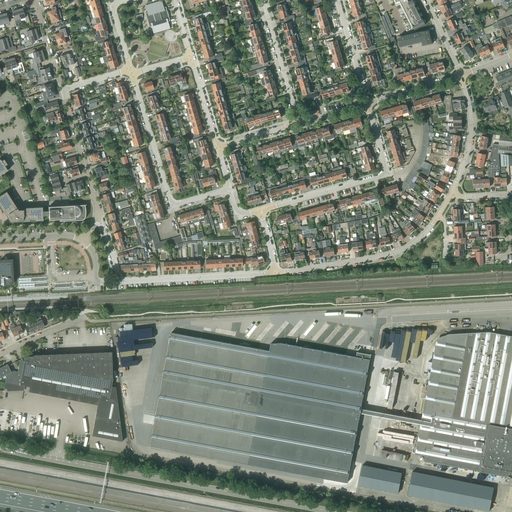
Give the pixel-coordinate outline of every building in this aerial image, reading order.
[(279,10),(279,12),(289,9),(289,7),(287,7),(286,3),(291,2),(289,0),(286,0),(277,3),(277,6),(278,6),(278,7),(277,7),(278,10),(279,10)] [(395,0),(396,3),(400,2),(413,28),(414,29),(414,30),(425,25),(425,23),(424,23),(423,20),(421,17),(421,16),(420,14),(419,13),(418,11),(417,10),(416,8),(416,7),(415,6),(415,5),(415,4),(414,3),(413,1),(412,0),(411,0),(409,1),(408,0),(395,0)] [(500,3),(505,9),(511,3),(511,0),(502,0),(503,0),(500,3)] [(164,8),(162,1),(146,6),(148,12),(145,13),(149,27),(152,26),(154,33),(170,28),(168,22),(170,21),(169,16),(167,16),(166,12),(168,12),(166,7),(164,8)] [(91,5),(93,11),(101,9),(101,8),(102,8),(101,5),(100,5),(99,2),(91,5)] [(351,5),(350,5),(351,8),(352,8),(353,11),(361,8),(363,8),(362,5),(360,6),(359,2),(351,4),(351,5)] [(440,7),(443,13),(450,10),(456,7),(461,5),(459,2),(448,7),(447,4),(440,7)] [(48,11),(50,17),(60,14),(59,10),(56,11),(56,8),(61,7),(59,3),(53,5),(54,7),(52,8),(52,10),(48,11)] [(243,14),(246,13),(254,11),(253,8),(254,8),(253,5),(252,5),(252,4),(241,7),(243,14)] [(320,8),(319,5),(312,7),(312,10),(315,9),(317,15),(325,13),(325,11),(325,10),(325,7),(324,7),(320,8)] [(450,10),(443,13),(445,18),(452,15),(451,12),(454,11),(454,12),(462,8),(461,5),(456,7),(450,10)] [(361,8),(353,11),(353,13),(354,16),(355,17),(358,16),(359,19),(366,17),(366,14),(363,15),(361,8)] [(14,19),(11,20),(14,27),(17,26),(16,24),(21,23),(20,19),(17,9),(14,10),(15,11),(12,12),(14,19)] [(17,9),(20,19),(25,18),(27,23),(30,22),(28,15),(25,16),(23,9),(20,9),(17,9)] [(93,11),(95,18),(103,15),(102,13),(103,12),(102,9),(101,9),(93,11)] [(285,18),(286,21),(294,18),(293,15),(292,16),(289,16),(288,10),(289,10),(289,9),(279,12),(280,15),(279,15),(280,18),(281,18),(281,19),(285,18)] [(244,21),(245,24),(253,22),(252,19),(256,17),(255,17),(256,16),(255,13),(254,13),(254,11),(246,13),(247,20),(244,21)] [(196,23),(196,26),(204,24),(202,18),(212,15),(211,12),(194,17),(195,20),(194,20),(195,24),(196,23)] [(3,13),(1,14),(4,24),(9,22),(11,28),(14,27),(11,20),(9,21),(6,13),(4,14),(3,13)] [(319,22),(327,20),(327,19),(328,19),(327,15),(326,16),(325,13),(317,15),(319,22)] [(59,27),(66,25),(65,21),(61,22),(60,19),(61,18),(60,14),(50,17),(51,23),(56,22),(57,24),(58,23),(59,27)] [(95,18),(97,24),(105,22),(105,21),(106,21),(105,18),(104,18),(103,15),(95,18)] [(486,35),(489,34),(493,32),(496,31),(500,30),(502,29),(507,27),(511,25),(511,18),(511,16),(497,22),(497,23),(492,25),(493,26),(483,30),(485,35),(486,35)] [(368,24),(365,24),(364,21),(367,20),(366,17),(359,19),(360,22),(356,23),(356,24),(357,27),(358,30),(366,27),(369,26),(368,24)] [(284,29),(285,31),(295,28),(295,26),(292,26),(291,23),(294,22),(294,20),(295,20),(294,18),(286,21),(286,23),(282,24),(283,25),(282,26),(283,29),(284,29)] [(447,22),(449,27),(456,23),(454,18),(447,22)] [(321,28),(329,26),(329,23),(328,20),(327,20),(319,22),(321,28)] [(456,23),(449,27),(451,31),(459,28),(458,27),(461,26),(462,29),(467,27),(465,23),(463,25),(461,21),(456,23)] [(97,24),(99,31),(107,28),(106,26),(107,25),(106,22),(105,22),(97,24)] [(249,26),(251,32),(259,30),(258,27),(259,27),(258,24),(257,24),(257,23),(258,23),(253,24),(253,22),(245,24),(246,26),(249,26)] [(198,32),(198,33),(208,30),(209,29),(209,28),(207,23),(204,24),(196,26),(197,29),(196,29),(197,32),(198,32)] [(55,34),(56,40),(64,37),(67,37),(65,28),(67,28),(66,25),(59,27),(60,30),(59,30),(59,32),(55,34)] [(329,26),(321,28),(323,35),(320,36),(321,39),(328,37),(327,34),(331,32),(332,32),(331,28),(330,28),(329,26)] [(360,36),(368,34),(371,33),(370,32),(369,26),(366,27),(358,30),(359,32),(358,32),(359,35),(360,35),(360,36)] [(463,31),(453,35),(455,40),(463,37),(467,34),(465,30),(468,29),(467,27),(462,29),(463,31)] [(26,37),(28,37),(38,34),(37,31),(36,32),(35,29),(28,31),(27,28),(20,31),(21,33),(23,33),(26,37)] [(95,39),(96,42),(106,39),(105,36),(109,35),(109,34),(110,34),(109,31),(108,31),(107,28),(99,31),(101,37),(95,39)] [(286,38),(295,35),(297,35),(295,28),(285,31),(285,34),(286,37),(286,38)] [(485,35),(483,30),(482,28),(476,30),(478,34),(471,37),(473,40),(482,36),(485,35)] [(199,36),(200,39),(208,37),(211,36),(210,35),(208,30),(198,33),(198,37),(199,36)] [(251,32),(253,39),(261,36),(261,35),(262,35),(261,32),(260,32),(259,30),(251,32)] [(422,46),(432,44),(429,30),(426,31),(426,30),(399,37),(399,38),(397,39),(399,48),(421,42),(422,46)] [(0,45),(6,44),(8,43),(7,38),(12,36),(11,33),(4,35),(5,38),(0,39),(0,45)] [(26,43),(24,44),(25,47),(32,45),(31,42),(39,40),(38,37),(39,37),(38,34),(28,37),(26,37),(25,38),(26,43)] [(370,40),(368,34),(360,36),(359,37),(360,40),(361,40),(362,43),(370,40)] [(288,42),(288,44),(297,42),(300,41),(298,35),(295,35),(286,38),(287,38),(286,39),(287,42),(288,42)] [(251,46),(263,43),(262,40),(263,40),(262,37),(261,37),(261,36),(253,39),(250,39),(252,46),(251,46)] [(458,45),(465,41),(469,39),(468,36),(463,38),(463,37),(455,40),(458,45)] [(56,40),(58,46),(66,43),(64,37),(56,40)] [(202,45),(202,46),(210,43),(208,37),(200,39),(201,42),(200,42),(201,45),(202,45)] [(496,39),(500,50),(505,48),(501,37),(496,39)] [(324,41),(325,44),(329,43),(331,49),(339,47),(338,44),(339,44),(338,41),(337,41),(337,40),(333,41),(333,38),(324,41)] [(103,43),(105,49),(113,47),(112,44),(113,44),(112,41),(111,41),(111,40),(107,41),(106,39),(96,42),(99,41),(99,44),(103,43)] [(495,51),(500,50),(496,39),(491,41),(492,44),(495,51)] [(364,49),(368,48),(369,51),(376,49),(375,46),(372,47),(370,40),(362,43),(362,45),(363,48),(364,49)] [(290,51),(299,48),(297,42),(288,44),(289,47),(288,47),(289,50),(290,50),(290,51)] [(8,43),(6,44),(0,45),(0,48),(1,51),(8,49),(9,52),(16,49),(15,46),(10,48),(8,43)] [(203,49),(204,52),(212,50),(210,43),(202,46),(201,46),(202,50),(203,49)] [(253,53),(255,52),(257,52),(265,49),(264,48),(265,48),(264,45),(263,45),(263,43),(251,46),(253,53)] [(486,55),(483,48),(481,44),(476,46),(477,47),(475,48),(478,56),(480,55),(481,57),(483,57),(485,56),(486,55)] [(105,49),(107,56),(115,53),(114,53),(115,52),(114,49),(113,50),(113,47),(105,49)] [(333,56),(341,53),(341,52),(340,49),(339,47),(331,49),(333,56)] [(463,49),(460,51),(464,56),(471,51),(468,48),(467,49),(466,47),(465,48),(464,47),(462,48),(463,49)] [(291,55),(292,57),(300,55),(299,48),(290,51),(290,52),(291,55)] [(255,52),(257,58),(266,56),(266,53),(267,53),(266,50),(265,50),(265,49),(257,52),(255,52)] [(33,50),(25,52),(25,55),(33,53),(34,58),(44,55),(43,53),(42,53),(42,50),(34,52),(33,50)] [(210,57),(210,60),(222,57),(221,53),(213,55),(212,50),(204,52),(204,55),(204,58),(205,58),(205,59),(210,57)] [(366,57),(365,58),(366,61),(367,61),(368,63),(376,61),(379,60),(377,54),(376,51),(369,53),(370,56),(366,57)] [(473,55),(471,51),(464,56),(467,61),(470,59),(470,60),(473,58),(472,57),(473,57),(472,55),(473,55)] [(72,54),(71,55),(70,53),(61,56),(63,61),(75,57),(74,53),(72,54)] [(107,56),(109,62),(117,60),(116,57),(116,54),(115,54),(115,53),(107,56)] [(331,63),(334,62),(343,60),(341,53),(333,56),(334,59),(330,60),(331,63)] [(298,63),(299,65),(306,63),(305,60),(304,54),(303,54),(300,55),(292,57),(293,60),(292,60),(293,63),(294,63),(294,64),(298,63)] [(34,70),(39,69),(41,68),(39,65),(38,64),(37,63),(45,61),(44,58),(45,58),(44,55),(34,58),(31,59),(34,70)] [(266,56),(257,58),(258,64),(251,66),(252,67),(249,68),(250,71),(269,65),(268,62),(269,62),(268,62),(268,61),(269,61),(268,58),(267,58),(266,56)] [(75,57),(63,61),(64,66),(71,64),(71,65),(74,64),(74,61),(75,61),(75,60),(76,59),(75,57)] [(208,68),(209,71),(217,69),(215,62),(223,60),(222,57),(210,60),(211,63),(207,64),(207,65),(207,68),(208,68)] [(19,73),(24,71),(22,64),(17,66),(14,58),(12,59),(11,58),(9,59),(12,69),(17,67),(19,73)] [(3,70),(4,71),(5,77),(8,76),(7,70),(12,69),(9,59),(6,60),(4,61),(6,69),(3,70)] [(117,60),(109,62),(110,69),(107,70),(108,73),(115,70),(114,68),(119,66),(118,66),(119,65),(118,62),(117,62),(117,60)] [(334,72),(341,70),(341,67),(345,66),(343,60),(334,62),(336,69),(333,70),(334,72)] [(370,70),(378,67),(381,67),(379,60),(376,61),(368,63),(368,66),(369,69),(370,70)] [(436,63),(439,71),(441,71),(442,71),(445,70),(445,69),(443,61),(436,63)] [(403,82),(405,81),(402,69),(401,67),(396,69),(395,62),(391,63),(393,73),(396,72),(396,75),(397,75),(399,83),(400,83),(400,84),(403,83),(403,82)] [(429,62),(426,63),(428,70),(431,69),(432,73),(433,73),(433,74),(436,73),(436,72),(439,71),(436,63),(430,65),(429,62)] [(297,74),(298,76),(306,74),(304,67),(307,66),(306,63),(299,65),(300,68),(296,70),(295,70),(296,74),(297,74)] [(427,70),(425,63),(422,64),(422,67),(416,69),(418,77),(421,77),(424,76),(425,75),(424,71),(427,70)] [(370,70),(369,70),(370,74),(371,74),(371,76),(380,74),(382,73),(381,71),(382,71),(381,67),(378,67),(370,70)] [(30,80),(34,79),(37,78),(41,77),(40,77),(50,74),(49,71),(50,71),(49,68),(48,68),(40,71),(39,69),(34,70),(27,72),(30,80)] [(262,72),(264,78),(272,76),(272,73),(271,70),(271,69),(267,70),(266,68),(256,71),(257,73),(262,72)] [(210,73),(209,74),(210,77),(211,77),(211,78),(214,77),(215,80),(223,77),(222,74),(219,75),(217,69),(209,71),(210,73)] [(405,69),(402,69),(405,81),(408,80),(408,81),(412,80),(411,79),(412,79),(410,71),(406,72),(405,69)] [(418,77),(416,69),(410,71),(412,79),(413,79),(413,80),(416,79),(416,78),(418,77)] [(511,71),(496,78),(500,87),(501,87),(502,90),(508,88),(507,86),(511,84),(511,71)] [(174,75),(177,85),(182,83),(182,87),(187,86),(185,78),(182,78),(180,74),(178,74),(178,73),(174,75)] [(300,82),(308,80),(310,79),(309,73),(306,74),(298,76),(299,79),(298,79),(299,82),(300,82)] [(34,79),(30,80),(31,83),(31,84),(38,81),(39,83),(52,79),(50,74),(40,77),(41,77),(37,78),(34,79)] [(373,83),(377,82),(378,87),(383,86),(384,85),(383,80),(382,80),(380,74),(371,76),(372,79),(371,79),(372,82),(373,82),(373,83)] [(176,85),(177,85),(174,75),(170,76),(168,77),(170,85),(176,83),(176,85)] [(264,78),(261,79),(263,86),(266,85),(274,82),(275,82),(274,82),(275,81),(274,78),(273,78),(272,76),(264,78)] [(339,82),(340,85),(343,93),(345,93),(349,92),(349,91),(350,91),(351,90),(351,89),(352,88),(351,87),(349,77),(344,79),(345,80),(339,82)] [(213,89),(214,91),(222,89),(220,83),(226,81),(225,78),(216,81),(217,83),(212,85),(212,86),(211,86),(212,89),(213,89)] [(301,86),(301,89),(304,88),(310,87),(308,80),(300,82),(299,82),(299,83),(300,83),(299,83),(300,87),(301,86)] [(117,86),(119,93),(126,91),(124,85),(123,86),(122,82),(116,84),(116,82),(111,83),(113,88),(117,86)] [(144,84),(145,88),(146,91),(154,89),(152,82),(144,84)] [(266,85),(268,91),(276,89),(275,86),(276,86),(275,83),(274,83),(275,82),(274,82),(266,85)] [(40,85),(35,87),(36,90),(41,88),(41,89),(45,88),(46,92),(54,89),(52,83),(41,86),(40,85)] [(333,84),(333,85),(334,87),(334,88),(336,95),(337,95),(337,96),(340,95),(340,94),(343,93),(340,85),(338,86),(337,83),(333,84)] [(327,86),(327,89),(330,97),(332,96),(332,97),(336,96),(336,95),(334,88),(334,87),(333,85),(327,86)] [(302,91),(301,92),(302,95),(303,95),(303,96),(306,95),(307,100),(318,97),(317,90),(314,90),(314,92),(311,93),(310,88),(310,87),(304,88),(301,89),(302,91)] [(327,98),(330,97),(327,89),(321,91),(320,88),(318,88),(317,89),(319,96),(322,95),(323,99),(324,99),(328,98),(327,98)] [(53,96),(56,95),(54,89),(46,92),(42,93),(44,101),(54,99),(53,96)] [(215,97),(216,98),(224,96),(222,89),(214,91),(215,94),(214,94),(215,98),(215,97)] [(276,89),(268,91),(270,98),(265,99),(266,102),(275,99),(274,97),(278,95),(279,94),(278,91),(277,91),(276,89)] [(147,97),(149,104),(157,101),(157,99),(158,98),(159,98),(159,96),(158,94),(160,94),(159,90),(151,93),(152,96),(147,97)] [(126,91),(119,93),(122,102),(113,105),(114,108),(121,106),(123,105),(122,104),(127,102),(126,99),(128,98),(126,91)] [(74,101),(82,99),(81,96),(84,95),(83,92),(73,95),(73,98),(74,101)] [(183,96),(185,102),(193,100),(192,97),(193,97),(192,94),(191,94),(191,93),(187,94),(186,92),(179,94),(180,97),(183,96)] [(511,104),(508,93),(501,96),(505,109),(508,108),(511,119),(511,104)] [(433,97),(435,105),(442,103),(442,105),(445,104),(444,97),(440,98),(440,95),(439,95),(439,94),(436,95),(436,96),(433,97)] [(461,94),(451,96),(451,102),(462,101),(461,94)] [(217,102),(218,104),(226,102),(224,96),(216,98),(216,99),(215,99),(216,102),(217,102)] [(427,98),(429,107),(435,105),(433,97),(430,97),(427,97),(427,98)] [(493,98),(482,102),(486,115),(493,113),(493,114),(494,115),(495,115),(496,115),(497,115),(497,114),(498,113),(497,112),(497,111),(502,110),(498,97),(493,99),(493,98)] [(422,109),(429,107),(427,98),(426,99),(426,98),(422,99),(423,100),(420,100),(422,109)] [(185,102),(187,109),(195,106),(196,105),(195,102),(194,102),(193,100),(185,102)] [(415,106),(412,107),(414,114),(417,114),(416,110),(422,109),(420,100),(417,101),(417,100),(414,101),(414,102),(413,102),(415,106)] [(46,112),(59,108),(57,101),(44,105),(46,112)] [(156,112),(158,111),(164,110),(163,109),(163,107),(159,108),(157,101),(149,104),(151,110),(156,109),(156,112)] [(454,109),(451,110),(451,113),(461,112),(461,108),(464,108),(463,101),(453,102),(454,109)] [(219,110),(219,111),(227,109),(226,102),(218,104),(218,107),(218,110),(219,110)] [(402,114),(409,112),(410,116),(413,115),(411,108),(408,108),(407,104),(406,105),(406,104),(402,105),(403,105),(400,106),(402,114)] [(278,109),(272,111),(275,119),(281,117),(284,116),(283,112),(283,111),(283,108),(282,108),(281,105),(278,106),(277,106),(278,109)] [(77,112),(78,115),(86,113),(86,110),(90,109),(90,108),(90,107),(89,107),(87,108),(87,106),(84,107),(84,108),(77,110),(78,112),(77,112)] [(123,112),(121,112),(122,115),(124,115),(132,112),(130,106),(122,108),(123,112)] [(187,109),(189,115),(197,113),(196,110),(197,110),(196,107),(195,107),(195,106),(187,109)] [(394,108),(396,116),(402,114),(400,106),(397,107),(397,106),(394,107),(394,108)] [(390,121),(393,120),(392,117),(396,116),(394,108),(393,108),(393,107),(390,108),(390,109),(387,110),(390,119),(390,121)] [(159,114),(155,115),(157,122),(165,120),(163,113),(169,111),(168,109),(166,109),(164,110),(158,111),(159,114)] [(220,115),(221,117),(229,115),(227,109),(219,111),(219,112),(220,115)] [(381,112),(383,120),(389,118),(390,119),(387,110),(384,111),(384,110),(381,111),(381,112)] [(272,111),(266,113),(268,121),(275,119),(272,111)] [(64,121),(62,112),(56,114),(57,116),(54,117),(53,113),(46,115),(48,122),(55,120),(56,124),(60,123),(59,122),(64,121)] [(132,112),(124,115),(125,117),(124,118),(125,120),(126,121),(134,119),(132,112)] [(86,113),(78,115),(80,120),(81,121),(89,119),(89,116),(87,117),(86,113)] [(190,121),(191,122),(199,119),(199,118),(198,115),(197,113),(189,115),(187,116),(189,121),(190,121)] [(266,113),(259,115),(262,123),(268,121),(266,113)] [(223,123),(223,124),(231,122),(230,119),(234,118),(233,114),(229,115),(221,117),(222,120),(221,120),(222,123),(223,123)] [(244,114),(242,116),(245,125),(248,124),(249,127),(250,128),(253,127),(253,126),(255,125),(253,117),(246,119),(245,115),(244,114)] [(453,120),(453,123),(462,123),(462,117),(455,117),(455,114),(449,114),(449,120),(453,120)] [(259,115),(253,117),(255,125),(262,123),(259,115)] [(354,120),(356,128),(363,126),(360,118),(359,118),(359,117),(356,118),(356,119),(354,120)] [(134,119),(126,121),(128,127),(136,125),(134,119)] [(190,129),(193,128),(201,126),(200,123),(201,123),(200,120),(199,120),(199,119),(191,122),(192,125),(190,126),(190,129)] [(159,128),(167,126),(165,120),(157,122),(159,128)] [(348,121),(347,121),(351,134),(357,132),(354,120),(351,120),(348,121)] [(82,127),(83,130),(91,128),(90,124),(91,124),(90,121),(81,124),(82,127)] [(344,135),(350,133),(347,121),(347,122),(346,121),(343,122),(343,123),(341,123),(343,132),(344,135)] [(116,124),(116,122),(109,124),(110,130),(117,128),(116,124)] [(231,122),(223,124),(224,127),(223,127),(224,130),(225,130),(225,131),(228,130),(230,133),(238,129),(235,123),(232,124),(231,122)] [(332,130),(334,137),(337,136),(337,134),(343,132),(341,123),(338,124),(335,125),(334,125),(335,129),(332,130)] [(453,123),(451,123),(451,127),(449,127),(449,133),(455,133),(455,129),(462,129),(462,123),(453,123)] [(136,125),(128,127),(130,134),(138,132),(136,125)] [(161,135),(169,132),(167,126),(159,128),(161,135)] [(191,136),(192,139),(199,137),(198,134),(202,132),(203,131),(202,128),(201,128),(201,126),(193,128),(194,135),(191,136)] [(322,129),(324,137),(325,141),(335,138),(334,137),(332,130),(329,131),(328,127),(327,127),(324,128),(322,129)] [(91,128),(83,130),(84,133),(85,136),(94,133),(93,131),(92,131),(91,128)] [(324,137),(322,129),(319,129),(316,130),(315,131),(318,139),(324,137)] [(319,143),(318,139),(315,131),(314,131),(314,130),(311,131),(311,132),(309,132),(312,144),(319,143)] [(396,136),(398,135),(397,132),(395,132),(394,130),(387,132),(388,138),(396,136)] [(86,141),(87,144),(95,142),(94,138),(106,135),(105,131),(97,134),(97,135),(85,138),(86,141)] [(138,132),(130,134),(132,141),(140,138),(138,132)] [(169,132),(161,135),(163,141),(167,140),(168,143),(179,139),(178,136),(171,139),(169,132)] [(312,144),(309,132),(306,133),(303,134),(306,146),(312,144)] [(297,141),(294,142),(296,149),(306,146),(303,134),(300,135),(296,136),(297,136),(296,136),(297,141)] [(501,155),(508,155),(511,155),(511,136),(500,135),(499,146),(493,145),(491,153),(499,154),(501,155)] [(489,138),(481,137),(479,148),(487,150),(489,138)] [(129,152),(139,149),(138,146),(142,145),(140,138),(132,141),(134,147),(128,149),(129,152)] [(199,138),(192,140),(193,143),(195,142),(196,149),(199,148),(207,146),(207,143),(207,140),(206,140),(206,139),(200,141),(199,138)] [(287,152),(296,149),(294,142),(291,142),(290,138),(289,138),(286,139),(283,140),(287,151),(287,152)] [(281,141),(280,140),(277,141),(278,142),(277,142),(280,153),(287,151),(283,140),(281,141)] [(390,144),(389,144),(390,147),(391,147),(392,149),(399,147),(401,146),(402,146),(400,140),(398,141),(390,143),(390,144)] [(88,147),(89,150),(98,147),(99,147),(97,141),(87,144),(88,147)] [(274,156),(280,154),(280,153),(277,142),(276,142),(276,141),(273,142),(273,143),(271,144),(273,154),(274,156)] [(51,154),(52,159),(62,156),(61,152),(62,152),(62,151),(64,151),(72,148),(71,144),(70,144),(69,142),(64,144),(64,143),(59,144),(61,149),(56,150),(57,152),(51,154)] [(271,155),(273,154),(271,144),(268,145),(268,144),(264,145),(265,145),(264,146),(266,154),(270,153),(271,155)] [(163,149),(165,155),(172,152),(171,146),(163,149)] [(199,148),(196,149),(198,155),(201,155),(209,152),(210,151),(209,148),(208,148),(207,146),(199,148)] [(259,152),(256,152),(258,160),(261,159),(260,156),(266,154),(264,146),(261,146),(258,146),(258,147),(257,147),(259,152)] [(359,152),(360,154),(362,154),(370,152),(369,150),(370,149),(369,146),(368,146),(361,148),(362,151),(359,152)] [(401,153),(400,150),(402,149),(401,146),(399,147),(392,149),(393,155),(401,153)] [(232,159),(233,162),(243,159),(241,153),(243,152),(242,150),(242,149),(241,149),(232,151),(233,154),(231,155),(230,156),(231,159),(232,159)] [(101,163),(107,162),(105,157),(103,158),(101,152),(91,155),(93,162),(100,159),(101,163)] [(145,152),(137,154),(138,160),(146,157),(145,152)] [(174,158),(176,157),(177,157),(176,154),(173,155),(172,152),(165,155),(166,161),(174,158)] [(201,155),(203,161),(211,159),(210,156),(211,156),(210,153),(209,153),(209,152),(201,155)] [(362,160),(364,159),(372,157),(370,152),(362,154),(360,154),(362,160)] [(490,162),(499,164),(499,154),(491,153),(490,162)] [(410,156),(403,158),(395,161),(397,166),(398,167),(402,166),(401,165),(404,164),(403,161),(406,160),(409,162),(413,155),(410,156)] [(62,156),(52,159),(52,160),(54,165),(64,162),(62,157),(62,156)] [(77,164),(75,157),(64,160),(66,167),(77,164)] [(146,157),(138,160),(140,166),(148,163),(146,157)] [(362,160),(361,160),(363,166),(364,166),(366,165),(367,164),(373,163),(373,161),(372,157),(372,158),(372,157),(364,159),(362,160)] [(176,164),(174,158),(166,161),(168,166),(178,163),(176,164)] [(234,167),(235,168),(243,166),(242,162),(246,161),(245,158),(243,159),(233,162),(233,164),(234,167)] [(213,165),(211,159),(203,161),(205,168),(198,170),(199,172),(209,170),(209,167),(213,165)] [(446,162),(448,162),(447,165),(454,168),(455,166),(455,165),(456,163),(447,159),(446,162)] [(150,169),(148,163),(140,166),(138,166),(140,172),(150,169)] [(179,169),(178,163),(168,166),(170,172),(176,170),(178,170),(179,169)] [(363,172),(375,169),(373,163),(367,164),(366,165),(364,166),(364,168),(362,169),(363,172)] [(447,165),(446,167),(442,166),(440,168),(445,170),(451,173),(452,170),(453,171),(454,168),(447,165)] [(71,168),(64,170),(65,171),(65,172),(70,171),(72,177),(79,175),(79,174),(80,174),(79,171),(78,171),(77,168),(78,168),(77,166),(71,168)] [(236,172),(236,175),(244,172),(243,166),(235,168),(235,169),(234,169),(235,172),(236,172)] [(347,177),(346,173),(349,172),(347,166),(344,167),(345,169),(342,170),(341,167),(338,168),(341,179),(347,177)] [(333,173),(335,180),(341,179),(338,168),(332,169),(333,173)] [(152,175),(150,169),(142,172),(144,177),(152,175)] [(439,174),(440,175),(450,179),(451,176),(450,176),(451,173),(445,170),(444,171),(440,169),(439,171),(440,172),(439,174)] [(96,173),(97,178),(100,177),(101,179),(100,179),(101,179),(111,176),(109,170),(96,173)] [(178,170),(176,170),(170,172),(171,178),(179,175),(178,170)] [(206,176),(207,178),(209,186),(215,184),(215,183),(218,182),(215,171),(211,171),(211,172),(207,176),(206,176)] [(244,172),(236,175),(237,177),(236,177),(237,181),(238,180),(238,181),(243,180),(243,183),(250,181),(250,178),(246,179),(244,172)] [(327,172),(328,174),(330,182),(335,180),(333,173),(331,173),(330,172),(327,172)] [(418,172),(415,177),(424,182),(427,178),(418,172)] [(319,177),(319,174),(316,175),(319,185),(324,183),(322,176),(319,177)] [(152,175),(144,177),(145,183),(153,181),(152,175)] [(173,184),(176,183),(181,181),(179,175),(171,178),(173,184)] [(310,177),(310,175),(306,176),(309,184),(311,183),(313,187),(319,185),(316,175),(310,177)] [(450,179),(440,175),(439,177),(438,176),(438,177),(436,176),(435,178),(447,183),(448,181),(449,181),(450,179)] [(303,177),(304,178),(298,180),(301,190),(306,189),(305,185),(309,184),(306,176),(303,177)] [(101,180),(102,184),(99,185),(101,191),(108,189),(108,187),(111,186),(110,182),(112,181),(111,177),(101,180)] [(209,186),(207,178),(201,179),(201,181),(200,182),(199,183),(200,186),(201,187),(203,186),(203,187),(209,186)] [(484,188),(483,180),(481,180),(480,178),(477,179),(477,180),(473,180),(473,181),(472,181),(472,185),(473,185),(473,188),(484,188)] [(81,180),(76,182),(79,189),(79,191),(79,192),(84,191),(83,185),(81,180)] [(176,190),(183,187),(186,187),(184,180),(181,181),(176,183),(173,184),(175,190),(176,190)] [(292,183),(293,184),(295,192),(301,190),(298,180),(292,182),(292,183)] [(153,181),(145,183),(147,189),(145,189),(146,192),(152,190),(151,188),(155,187),(153,181)] [(429,181),(428,183),(442,192),(445,187),(438,183),(437,183),(436,185),(429,181)] [(76,182),(71,183),(73,191),(74,194),(76,194),(75,193),(79,191),(79,189),(76,182)] [(396,184),(393,185),(393,186),(391,186),(393,194),(400,192),(399,189),(398,189),(397,184),(397,185),(396,185),(396,184)] [(134,185),(125,188),(126,193),(136,191),(134,185)] [(275,186),(275,187),(278,197),(284,195),(281,188),(281,186),(275,187),(275,186)] [(389,195),(390,198),(394,197),(393,194),(391,186),(386,188),(388,195),(389,195)] [(254,187),(251,188),(253,193),(253,196),(256,203),(262,201),(261,198),(267,197),(265,191),(262,192),(262,193),(260,194),(259,193),(257,192),(255,192),(254,187)] [(275,187),(269,188),(267,189),(268,196),(271,195),(272,199),(278,197),(275,187)] [(56,197),(70,196),(69,193),(67,188),(63,189),(64,192),(60,194),(59,191),(54,192),(56,197)] [(431,189),(429,193),(437,199),(440,194),(433,190),(433,191),(431,189)] [(0,206),(10,222),(42,221),(42,215),(42,212),(42,207),(25,208),(25,210),(18,210),(16,208),(6,191),(0,195),(0,206)] [(374,191),(368,193),(370,201),(371,204),(379,202),(376,194),(374,194),(374,191)] [(425,191),(423,195),(435,203),(437,199),(429,193),(425,191)] [(109,193),(102,195),(102,196),(104,201),(110,199),(113,198),(115,197),(113,192),(111,193),(109,193)] [(157,194),(153,195),(152,192),(146,194),(147,196),(148,199),(150,199),(151,202),(159,199),(157,194)] [(256,203),(253,196),(247,198),(249,205),(256,203)] [(359,206),(356,196),(351,198),(353,205),(358,204),(359,206)] [(150,208),(153,207),(161,205),(159,199),(151,202),(149,202),(149,203),(148,203),(150,208)] [(343,216),(342,210),(348,209),(347,207),(345,199),(339,201),(340,204),(338,205),(341,216),(343,216)] [(418,199),(416,201),(431,210),(432,208),(433,206),(423,199),(422,201),(418,199)] [(119,206),(120,208),(129,206),(127,200),(115,204),(116,207),(119,206)] [(221,204),(220,201),(213,203),(215,212),(218,211),(226,209),(224,203),(221,204)] [(329,212),(330,214),(333,213),(332,211),(335,211),(333,203),(327,205),(329,212)] [(419,205),(418,208),(421,210),(421,211),(424,214),(425,213),(427,214),(429,212),(429,213),(431,210),(421,203),(419,205)] [(48,211),(42,211),(42,212),(42,215),(42,216),(49,215),(49,220),(53,220),(60,220),(60,221),(59,221),(81,220),(82,220),(83,219),(84,219),(85,218),(85,215),(85,213),(85,211),(85,209),(85,207),(85,206),(86,205),(85,205),(84,205),(83,205),(80,205),(48,207),(48,211)] [(154,213),(162,211),(161,205),(153,207),(154,213)] [(198,218),(199,222),(205,221),(206,224),(209,223),(206,213),(203,214),(202,209),(196,210),(198,218)] [(220,217),(228,215),(226,209),(218,211),(220,217)] [(411,213),(413,214),(422,222),(424,220),(423,219),(425,218),(423,216),(424,214),(421,211),(419,213),(415,209),(411,213)] [(196,210),(190,212),(193,224),(199,222),(198,218),(196,210)] [(411,213),(407,210),(405,212),(414,219),(413,221),(418,226),(420,224),(422,222),(411,213)] [(157,221),(164,219),(163,217),(164,217),(162,211),(154,213),(157,221)] [(299,213),(301,221),(307,219),(304,211),(299,213)] [(108,215),(109,220),(116,218),(119,218),(117,212),(108,215)] [(184,214),(186,222),(187,225),(193,224),(190,212),(184,214)] [(296,220),(295,216),(292,217),(290,213),(284,215),(286,223),(292,221),(293,224),(297,223),(298,226),(301,225),(299,219),(296,220)] [(178,215),(181,223),(186,222),(184,214),(178,215)] [(142,244),(145,243),(151,241),(143,215),(134,218),(142,244)] [(221,223),(229,221),(228,215),(220,217),(221,223)] [(277,217),(278,221),(275,222),(276,225),(279,224),(280,225),(286,223),(284,215),(277,217)] [(116,218),(109,220),(111,226),(118,224),(122,222),(121,220),(120,217),(119,218),(116,218)] [(405,220),(402,223),(404,224),(412,233),(414,231),(415,229),(410,224),(405,220)] [(231,227),(229,221),(221,223),(223,229),(231,227)] [(247,229),(255,227),(254,221),(246,223),(247,229)] [(398,223),(405,229),(403,231),(408,236),(409,235),(410,235),(412,233),(404,224),(402,223),(401,221),(398,223)] [(249,235),(257,233),(255,227),(247,229),(245,230),(246,236),(249,235)] [(386,233),(385,227),(382,228),(386,246),(389,245),(389,244),(391,244),(389,237),(386,237),(386,235),(387,235),(386,233)] [(397,243),(399,241),(394,230),(393,229),(391,229),(394,235),(391,236),(395,243),(397,242),(397,243)] [(394,230),(399,241),(402,240),(404,239),(400,232),(398,229),(394,230)] [(462,232),(454,233),(454,239),(457,239),(457,241),(465,240),(465,238),(462,238),(462,232)] [(115,240),(117,245),(129,241),(128,239),(126,239),(125,237),(115,240)] [(316,260),(314,248),(312,238),(310,239),(312,248),(306,249),(307,255),(310,255),(310,259),(313,259),(313,260),(316,260)] [(250,241),(248,241),(249,244),(251,244),(252,247),(250,247),(250,250),(251,250),(254,250),(260,248),(260,245),(261,245),(260,241),(259,242),(258,239),(250,241)] [(159,242),(154,244),(155,250),(164,247),(167,246),(168,246),(166,240),(159,242)] [(475,241),(475,240),(469,241),(467,241),(465,242),(465,241),(458,242),(458,244),(455,244),(455,250),(466,249),(466,244),(470,244),(470,241),(475,241)] [(129,241),(117,245),(118,251),(128,248),(127,245),(130,244),(129,241)] [(300,242),(297,243),(301,261),(303,260),(303,259),(306,259),(304,252),(305,252),(304,247),(301,248),(300,242)] [(489,254),(490,254),(490,256),(494,256),(494,254),(497,254),(496,248),(488,248),(489,254)] [(124,265),(124,260),(123,257),(122,253),(117,255),(118,258),(120,257),(122,262),(122,265),(120,265),(121,273),(126,272),(124,265)] [(258,265),(256,256),(256,255),(252,256),(252,257),(245,259),(247,264),(251,263),(252,266),(258,265)] [(262,255),(256,256),(258,265),(264,263),(262,255)] [(236,267),(242,266),(242,263),(246,263),(246,264),(247,264),(245,259),(245,258),(236,259),(236,267)] [(0,285),(11,285),(12,285),(13,284),(13,283),(12,259),(0,260),(0,285)] [(35,322),(38,329),(44,327),(41,320),(40,320),(39,318),(34,320),(35,322)] [(15,327),(19,335),(23,332),(20,326),(21,325),(19,321),(16,323),(18,326),(15,327)] [(34,331),(30,322),(30,321),(25,323),(26,326),(27,326),(30,333),(34,331)] [(19,335),(15,327),(14,325),(9,327),(14,337),(19,335)] [(390,332),(385,332),(384,342),(388,342),(386,357),(396,358),(398,345),(404,346),(404,343),(409,343),(407,362),(412,362),(415,342),(420,343),(422,334),(427,335),(428,330),(413,328),(412,330),(406,330),(406,332),(391,330),(390,332)] [(511,336),(489,332),(447,335),(424,461),(480,472),(499,475),(508,477),(507,479),(507,480),(509,481),(509,482),(511,483),(511,482),(511,336)] [(311,476),(347,483),(349,475),(350,470),(352,455),(353,456),(354,451),(353,450),(356,436),(357,431),(360,416),(362,406),(361,406),(363,396),(364,396),(364,392),(364,391),(367,377),(368,372),(371,355),(357,352),(356,357),(281,343),(271,344),(269,351),(171,333),(150,446),(311,476)] [(24,363),(112,380),(111,353),(109,353),(54,355),(47,355),(34,356),(25,356),(24,363)] [(4,389),(6,389),(9,376),(17,378),(17,377),(21,377),(24,363),(22,359),(19,361),(20,362),(19,367),(18,372),(13,371),(10,370),(7,364),(0,367),(0,378),(5,376),(6,378),(5,382),(4,389)] [(9,376),(6,389),(7,389),(7,391),(14,390),(24,390),(24,386),(29,387),(29,391),(28,391),(28,392),(83,402),(84,397),(104,401),(109,401),(113,380),(112,380),(24,363),(21,377),(17,377),(17,378),(9,376)] [(408,412),(411,392),(406,391),(408,378),(403,378),(400,400),(394,399),(392,410),(402,411),(408,412)] [(109,401),(104,401),(102,412),(97,411),(92,436),(122,442),(122,441),(117,402),(116,401),(116,403),(109,401)] [(381,447),(380,454),(378,454),(377,456),(387,458),(388,451),(383,449),(383,447),(381,447)] [(361,463),(357,484),(400,492),(405,471),(361,463)] [(415,466),(409,495),(489,511),(495,481),(415,466)]
